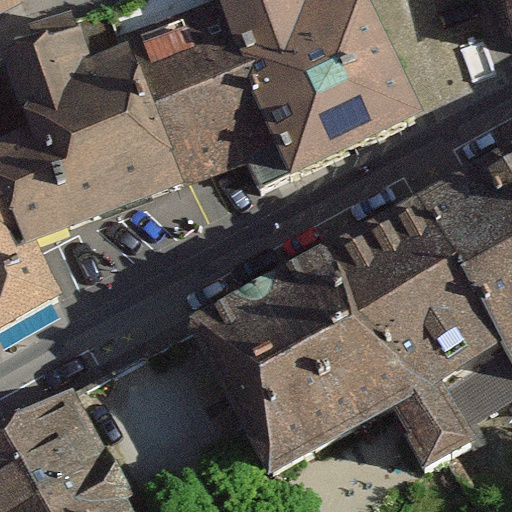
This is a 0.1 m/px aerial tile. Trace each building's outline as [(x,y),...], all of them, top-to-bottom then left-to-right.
[(10,0),(0,0),(0,19),(16,11),(10,0)] [(359,0),(229,0),(230,10),(273,109),(308,187),(435,123),(359,0)] [(511,0),(497,0),(510,60),(511,59),(511,0)] [(116,46),(183,188),(252,158),(277,207),(308,187),(273,109),(266,96),(252,66),(230,10),(213,15),(116,46)] [(0,77),(0,178),(37,256),(183,188),(116,46),(107,27),(0,77)] [(511,163),(415,218),(491,361),(511,351),(511,163)] [(0,178),(0,330),(63,298),(37,256),(0,178)] [(444,386),(491,361),(415,218),(346,258),(455,460),(478,450),(444,386)] [(426,476),(455,460),(346,258),(190,342),(267,485),(394,417),(426,476)] [(118,511),(61,409),(0,442),(0,511),(118,511)]
